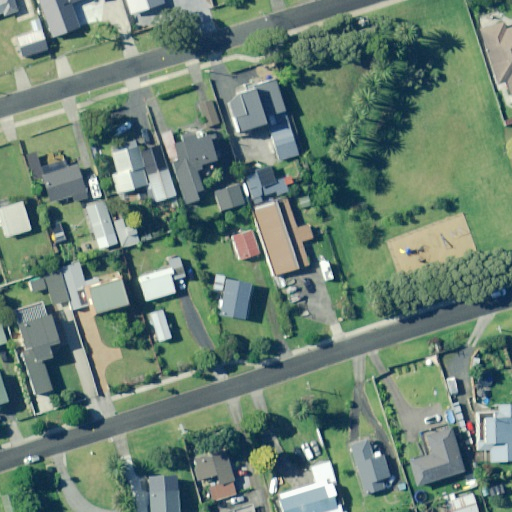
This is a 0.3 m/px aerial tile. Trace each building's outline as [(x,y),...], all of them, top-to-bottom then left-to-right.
[(0,0),(0,13),(3,12),(4,15),(16,11),(12,0),(0,0)] [(37,0),(49,31),(65,25),(59,9),(83,0),(37,0)] [(511,27),(507,29),(505,21),(480,29),(498,84),(507,81),(511,98),(511,27)] [(299,154),(274,79),(239,91),(240,95),(226,99),(237,132),(267,122),(279,160),(299,154)] [(225,150),(207,100),(196,105),(203,126),(179,135),(176,129),(161,134),(185,203),(204,196),(195,169),(216,161),(213,154),(225,150)] [(146,185),(135,140),(110,146),(116,173),(112,174),(116,192),(146,185)] [(86,197),(76,165),(41,175),(50,202),(72,195),(74,201),(86,197)] [(169,198),(175,196),(166,166),(147,172),(150,184),(144,186),(149,201),(141,204),(145,218),(172,209),(169,198)] [(277,191),(268,167),(244,176),(253,199),(277,191)] [(244,204),(237,183),(214,191),(221,211),(244,204)] [(310,260),(291,194),(251,205),(271,271),(310,260)] [(309,194),(297,198),(302,210),(314,206),(309,194)] [(116,243),(103,201),(85,207),(98,249),(116,243)] [(30,229),(21,202),(0,208),(0,220),(5,237),(30,229)] [(65,240),(54,205),(45,208),(56,243),(65,240)] [(139,242),(134,227),(117,232),(122,247),(139,242)] [(259,253),(251,229),(231,235),(239,259),(259,253)] [(92,250),(89,237),(78,240),(81,253),(92,250)] [(174,292),(170,281),(186,276),(180,256),(167,260),(170,268),(164,270),(139,277),(146,300),(174,292)] [(68,300),(72,309),(86,305),(81,288),(87,286),(79,262),(43,274),(53,304),(68,300)] [(223,290),(222,299),(218,299),(217,309),(220,310),(219,315),(246,319),(252,284),(225,279),(225,275),(216,273),(213,289),(223,290)] [(45,288),(42,277),(29,281),(32,292),(45,288)] [(126,304),(118,279),(86,289),(94,314),(126,304)] [(45,316),(41,302),(13,310),(24,348),(56,340),(49,315),(45,316)] [(171,337),(162,310),(150,314),(158,341),(171,337)] [(511,460),(511,403),(497,405),(498,412),(475,413),(477,450),(489,449),(490,462),(511,460)] [(462,472),(448,425),(418,434),(424,455),(408,459),(415,485),(462,472)] [(372,459),(366,439),(349,444),(364,494),(384,488),(381,480),(390,477),(383,455),(372,459)] [(220,481),(210,484),(215,499),(219,498),(238,492),(234,479),(236,478),(228,454),(211,451),(195,456),(198,466),(195,466),(199,478),(217,472),(220,481)] [(333,484),(337,483),(330,460),(311,466),(316,483),(277,494),(282,511),(345,511),(346,511),(344,511),(341,511),(338,500),(342,499),(339,492),(336,493),(333,484)] [(179,486),(149,488),(150,511),(203,511),(203,509),(180,510),(179,486)] [(477,511),(472,493),(455,498),(453,493),(443,496),(447,511),(477,511)] [(256,511),(253,501),(218,511),(256,511)]
